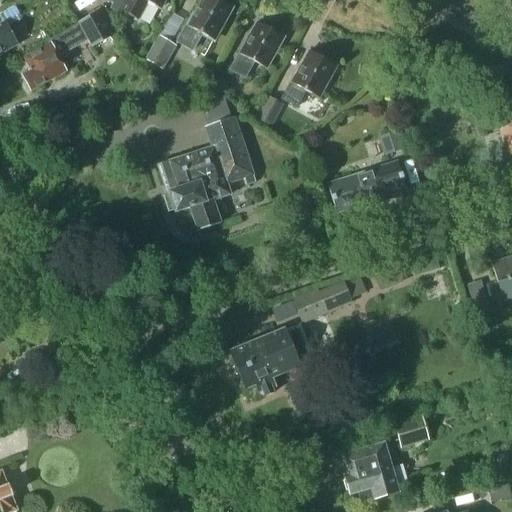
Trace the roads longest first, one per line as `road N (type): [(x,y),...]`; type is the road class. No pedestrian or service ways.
road 1 (residential): [(435,240),(84,357)]
road 2 (tertiary): [(236,511),(84,357)]
road 3 (tertiary): [(84,357),(0,233)]
